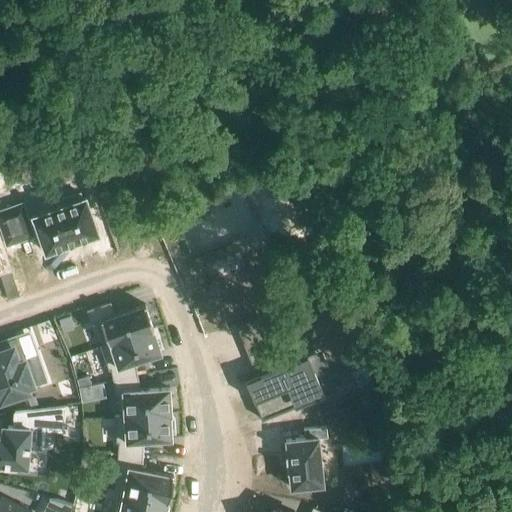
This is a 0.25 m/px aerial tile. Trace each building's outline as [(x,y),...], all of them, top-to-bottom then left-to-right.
[(31,195),(10,203),(20,231),(42,224),(40,219),(45,217),(53,240),(91,227),(78,186),(74,187),(73,181),(61,185),(62,191),(40,198),(43,209),(37,211),(31,195)] [(296,192),(282,198),(291,215),(304,209),(296,192)] [(256,196),(191,223),(225,305),(249,295),(226,241),(268,224),(256,196)] [(110,302),(87,310),(91,322),(95,321),(103,344),(151,328),(143,305),(114,315),(110,302)] [(247,322),(227,331),(240,359),(255,353),(246,335),(252,332),(247,322)] [(103,344),(100,345),(109,371),(110,370),(112,380),(137,375),(134,362),(160,353),(151,328),(103,344)] [(0,400),(29,390),(27,385),(36,382),(26,353),(21,354),(14,335),(0,339),(0,400)] [(267,386),(251,392),(261,419),(337,389),(321,349),(262,373),(267,386)] [(77,379),(79,386),(91,384),(88,375),(77,379)] [(137,375),(112,380),(115,392),(117,392),(119,415),(169,412),(171,411),(169,387),(139,389),(137,375)] [(91,384),(79,386),(81,400),(105,396),(103,382),(91,384)] [(374,385),(315,410),(320,421),(348,410),(350,413),(375,403),(373,397),(378,395),(374,385)] [(0,435),(0,467),(15,469),(15,465),(26,466),(28,447),(41,448),(43,422),(61,423),(63,405),(15,411),(14,425),(2,424),(1,435),(0,435)] [(119,415),(115,415),(116,441),(118,440),(117,452),(141,454),(141,439),(171,437),(171,432),(174,432),(173,416),(169,416),(169,412),(119,415)] [(304,435),(285,437),(289,487),(323,484),(318,438),(327,437),(326,427),(304,429),(304,435)] [(347,450),(336,498),(360,504),(371,456),(347,450)] [(118,464),(113,488),(117,489),(166,499),(168,499),(173,474),(140,468),(141,454),(117,452),(116,464),(118,464)] [(163,511),(166,499),(117,489),(112,511),(163,511)] [(0,511),(31,511),(2,496),(0,499),(0,511)] [(49,497),(41,511),(67,511),(71,503),(49,497)] [(268,511),(266,511),(265,511),(325,511),(311,506),(308,511),(303,511),(287,505),(286,507),(274,502),(269,511),(268,511)]
